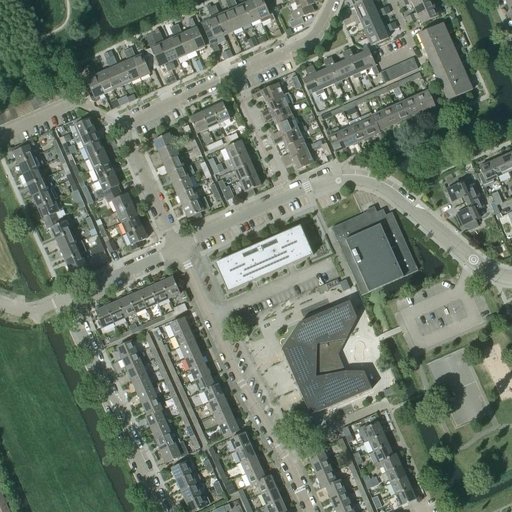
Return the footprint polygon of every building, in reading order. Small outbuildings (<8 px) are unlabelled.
[(229,11),(224,14),(233,33),(241,29),(228,0),(225,2),(229,11)] [(233,0),(228,0),(241,29),(250,25),(242,5),(237,8),(233,0)] [(245,0),(247,3),(242,5),(250,25),(259,21),(250,0),(245,0)] [(250,0),(259,21),(261,24),(270,20),(271,22),(275,21),(272,14),(269,16),(261,0),(250,0)] [(291,0),(289,1),(291,5),(295,3),(298,10),(291,14),(294,21),(288,23),(291,29),(303,23),(301,18),(313,12),(310,5),(313,4),(311,0),(291,0)] [(374,0),(369,0),(353,7),(357,15),(374,7),(372,2),(375,1),(374,0)] [(402,0),(403,4),(405,6),(409,5),(409,4),(412,3),(414,8),(431,1),(430,0),(411,0),(407,2),(406,0),(402,0)] [(413,14),(414,18),(434,8),(432,3),(432,2),(431,1),(414,8),(416,13),(413,15),(413,14)] [(215,6),(210,8),(223,37),(233,33),(224,14),(219,16),(215,6)] [(374,7),(357,15),(360,23),(381,14),(382,17),(386,15),(384,12),(383,9),(379,10),(379,11),(376,12),(374,7)] [(211,19),(200,24),(202,28),(201,28),(207,40),(209,45),(210,45),(210,46),(216,43),(215,41),(223,37),(210,8),(207,9),(211,19)] [(413,14),(409,16),(410,19),(412,22),(416,20),(415,20),(419,18),(421,24),(432,19),(438,16),(434,8),(414,18),(413,14)] [(381,14),(360,23),(364,31),(381,23),(379,18),(382,16),(382,17),(381,14)] [(192,30),(186,33),(195,52),(204,47),(205,47),(209,45),(207,40),(201,28),(197,30),(192,19),(187,21),(192,30)] [(381,23),(364,31),(367,38),(388,29),(389,32),(393,30),(391,28),(390,24),(386,26),(383,28),(381,23)] [(443,24),(432,29),(418,35),(423,47),(421,48),(422,56),(427,55),(432,67),(438,81),(434,84),(439,90),(441,89),(447,102),(472,90),(443,24)] [(177,25),(173,27),(186,56),(195,52),(186,33),(182,35),(177,25)] [(173,38),(168,41),(177,60),(186,56),(173,27),(169,29),(173,38)] [(388,29),(367,38),(371,46),(388,39),(385,33),(389,31),(389,32),(388,29)] [(159,33),(155,35),(168,64),(167,64),(171,71),(175,69),(172,62),(177,60),(168,41),(163,43),(159,33)] [(150,49),(144,51),(146,55),(152,67),(153,70),(159,68),(162,66),(165,65),(168,72),(171,71),(167,64),(168,64),(155,35),(151,37),(156,46),(150,49)] [(255,39),(248,43),(251,49),(258,46),(255,39)] [(363,53),(358,55),(365,71),(371,68),(374,76),(378,74),(367,48),(362,50),(363,53)] [(131,49),(126,51),(139,79),(149,75),(147,70),(152,67),(146,55),(141,57),(140,56),(135,58),(131,49)] [(350,50),(346,52),(357,78),(361,76),(360,73),(365,71),(358,55),(353,57),(350,50)] [(127,62),(122,64),(130,83),(139,79),(126,51),(123,52),(127,62)] [(345,61),(340,63),(346,79),(352,76),(354,80),(357,78),(346,52),(342,54),(345,61)] [(130,83),(122,64),(117,66),(113,57),(109,58),(108,59),(121,87),(130,83)] [(407,61),(412,72),(418,69),(413,58),(407,61)] [(121,87),(108,59),(105,60),(109,70),(104,72),(112,91),(121,87)] [(331,59),(327,60),(339,86),(343,85),(341,81),(346,79),(340,63),(334,66),(331,59)] [(326,69),(321,71),(328,87),(334,85),(335,88),(339,86),(327,60),(323,62),(326,69)] [(402,63),(406,74),(412,72),(407,61),(402,63)] [(396,66),(401,77),(406,74),(402,63),(396,66)] [(200,64),(194,67),(197,73),(203,70),(202,68),(200,64)] [(112,91),(104,72),(99,74),(95,65),(90,67),(103,95),(112,91)] [(401,77),(396,66),(390,68),(395,79),(401,77)] [(103,95),(90,67),(87,68),(91,78),(86,80),(87,81),(83,82),(91,100),(92,101),(92,102),(93,102),(94,102),(95,102),(96,102),(97,102),(98,101),(98,100),(99,99),(99,98),(99,97),(103,95)] [(312,67),(309,69),(320,95),(324,93),(322,90),(328,87),(321,71),(316,74),(312,67)] [(385,71),(390,82),(395,79),(390,68),(385,71)] [(308,77),(302,80),(309,95),(315,93),(316,96),(320,95),(309,69),(305,70),(308,77)] [(390,82),(385,71),(380,73),(385,84),(390,82)] [(419,73),(407,78),(409,83),(421,78),(419,73)] [(301,88),(296,77),(290,79),(295,91),(301,88)] [(407,78),(396,83),(398,88),(409,83),(407,78)] [(281,83),(253,95),(255,100),(264,96),(267,103),(283,96),(279,88),(283,87),(281,83)] [(396,83),(385,88),(387,93),(398,88),(396,83)] [(60,86),(66,98),(71,95),(67,84),(60,86)] [(66,98),(60,86),(55,89),(60,100),(66,98)] [(385,88),(376,92),(378,97),(387,93),(385,88)] [(60,100),(55,89),(50,91),(55,102),(60,100)] [(55,102),(50,91),(45,93),(49,105),(55,102)] [(415,97),(422,112),(434,107),(427,92),(415,97)] [(49,105),(45,93),(39,96),(44,107),(49,105)] [(374,93),(364,97),(366,102),(376,98),(374,93)] [(270,110),(261,114),(263,118),(291,106),(293,105),(288,94),(283,96),(267,103),(270,110)] [(44,107),(39,96),(34,98),(39,109),(44,107)] [(404,102),(411,117),(422,112),(415,97),(404,102)] [(28,100),(33,112),(39,109),(34,98),(28,100)] [(363,98),(353,102),(355,107),(365,103),(363,98)] [(33,112),(28,100),(23,103),(28,114),(33,112)] [(411,117),(404,102),(393,107),(400,122),(411,117)] [(28,114),(23,103),(18,105),(23,116),(28,114)] [(222,103),(211,109),(220,129),(224,127),(223,122),(229,119),(222,103)] [(352,103),(342,107),(344,112),(354,107),(352,103)] [(23,116),(18,105),(13,107),(18,119),(23,116)] [(291,106),(263,118),(265,123),(274,119),(277,125),(293,118),(289,111),(293,109),(291,106)] [(7,110),(12,121),(18,119),(13,107),(7,110)] [(382,112),(389,127),(400,122),(393,107),(382,112)] [(341,108),(331,112),(333,117),(343,112),(341,108)] [(207,129),(218,125),(220,129),(211,109),(200,113),(207,129)] [(2,112),(7,123),(12,121),(7,110),(2,112)] [(378,132),(389,127),(382,112),(371,116),(372,118),(378,132)] [(196,134),(207,129),(200,113),(189,118),(196,134)] [(332,117),(330,113),(319,118),(321,122),(332,117)] [(280,132),(271,136),(273,140),(301,128),(303,127),(302,123),(299,124),(296,126),(293,118),(277,125),(280,132)] [(372,118),(361,123),(368,138),(379,133),(378,132),(372,118)] [(77,133),(72,135),(74,139),(78,137),(94,130),(89,119),(82,122),(74,126),(77,133)] [(348,124),(350,128),(357,143),(368,138),(361,123),(359,119),(348,124)] [(301,128),(273,140),(275,145),(284,141),(287,148),(303,141),(299,133),(302,131),(301,128)] [(338,133),(339,133),(337,128),(332,130),(334,135),(328,138),(334,153),(345,148),(338,133)] [(339,133),(338,133),(345,148),(357,143),(350,128),(339,133)] [(78,137),(74,139),(74,140),(75,142),(76,144),(81,142),(83,149),(99,142),(94,130),(78,137)] [(169,134),(152,141),(158,153),(174,146),(169,134)] [(228,137),(225,138),(227,143),(230,142),(238,138),(236,134),(228,137)] [(21,146),(11,151),(13,154),(17,164),(33,157),(29,148),(35,146),(32,140),(20,145),(21,146)] [(290,154),(281,158),(283,163),(311,150),(309,147),(306,148),(303,141),(287,148),(290,154)] [(99,142),(83,149),(88,160),(104,153),(99,142)] [(230,160),(245,153),(240,142),(224,149),(230,160)] [(331,155),(326,144),(320,146),(325,157),(331,155)] [(174,146),(158,153),(162,163),(179,156),(174,146)] [(197,158),(201,156),(198,148),(193,150),(197,158)] [(311,150),(283,163),(285,167),(294,163),(297,171),(313,164),(309,156),(313,154),(311,150)] [(104,153),(88,160),(93,170),(109,163),(104,153)] [(250,164),(245,153),(230,160),(227,161),(229,167),(232,165),(235,171),(250,164)] [(511,153),(511,154),(501,158),(507,173),(511,170),(511,153)] [(33,157),(17,164),(22,175),(38,168),(38,169),(44,167),(39,156),(34,158),(33,157)] [(179,156),(162,163),(167,175),(184,168),(179,156)] [(507,173),(501,158),(490,163),(496,178),(507,173)] [(208,162),(211,168),(216,166),(213,159),(208,162)] [(109,163),(93,170),(98,181),(114,174),(109,163)] [(496,178),(490,163),(479,168),(481,174),(478,175),(482,187),(493,182),(492,180),(496,178)] [(239,182),(255,175),(250,164),(235,171),(239,182)] [(184,168),(167,175),(172,186),(188,178),(192,177),(187,166),(184,168)] [(211,168),(215,177),(220,174),(216,166),(211,168)] [(38,168),(22,175),(27,186),(43,179),(38,169),(38,168)] [(206,180),(211,178),(207,170),(203,172),(206,180)] [(95,192),(94,192),(98,201),(99,201),(105,198),(119,192),(117,186),(119,185),(114,174),(98,181),(101,189),(95,192)] [(255,175),(239,182),(244,193),(260,186),(255,175)] [(43,179),(27,186),(32,198),(48,190),(53,188),(48,178),(43,180),(43,179)] [(188,178),(172,186),(177,197),(193,190),(188,178)] [(466,203),(479,197),(473,184),(466,188),(463,183),(446,190),(452,203),(463,198),(466,203)] [(228,187),(225,188),(221,190),(226,202),(234,198),(228,187)] [(48,190),(32,198),(37,208),(53,201),(58,199),(53,188),(48,190)] [(193,190),(177,197),(182,208),(198,200),(193,190)] [(73,192),(70,194),(74,204),(82,200),(77,191),(73,192)] [(119,192),(105,198),(108,203),(111,202),(116,213),(132,206),(127,195),(122,197),(119,192)] [(496,206),(502,204),(497,192),(491,195),(496,206)] [(479,197),(466,203),(468,208),(456,214),(462,227),(466,225),(469,231),(478,227),(475,221),(480,219),(476,211),(484,208),(479,197)] [(198,200),(182,208),(187,219),(192,216),(194,221),(201,218),(199,213),(209,209),(204,198),(198,201),(198,200)] [(53,201),(37,208),(42,219),(43,219),(45,224),(47,223),(56,219),(53,214),(58,212),(53,201)] [(132,206),(116,213),(121,224),(137,217),(132,206)] [(395,221),(391,213),(385,216),(382,210),(372,214),(367,217),(366,213),(362,215),(331,228),(361,296),(402,279),(417,271),(395,221)] [(56,219),(47,223),(49,229),(50,228),(55,240),(71,233),(66,221),(65,222),(63,217),(57,219),(56,219)] [(137,217),(121,224),(126,235),(142,228),(137,217)] [(227,293),(303,260),(312,256),(306,241),(303,243),(300,237),(304,235),(300,227),(214,264),(218,273),(221,271),(226,283),(223,285),(227,293)] [(142,228),(126,235),(131,245),(128,246),(131,252),(143,246),(141,241),(147,239),(142,228)] [(71,233),(55,240),(60,251),(76,244),(71,233)] [(76,244),(60,251),(65,262),(81,255),(80,255),(86,252),(81,241),(76,244)] [(116,250),(111,241),(105,244),(109,253),(116,250)] [(81,255),(65,262),(70,273),(72,272),(74,277),(88,271),(85,266),(81,255)] [(165,279),(160,281),(161,283),(168,300),(180,295),(172,278),(166,280),(165,279)] [(320,294),(328,291),(327,290),(339,285),(337,280),(318,288),(320,294)] [(346,280),(345,280),(339,283),(343,292),(349,289),(346,280)] [(154,284),(149,286),(150,287),(157,305),(168,300),(161,283),(155,285),(154,284)] [(143,289),(138,291),(139,292),(146,309),(157,305),(150,287),(144,290),(143,289)] [(128,297),(135,314),(146,309),(138,292),(128,297)] [(117,302),(116,302),(124,319),(135,314),(128,297),(122,300),(121,298),(116,300),(117,302)] [(107,306),(106,307),(113,324),(124,319),(116,302),(111,304),(110,303),(106,305),(107,306)] [(310,416),(371,390),(364,372),(345,372),(338,355),(357,319),(349,302),(299,323),(281,350),(310,416)] [(174,311),(173,312),(175,316),(187,310),(184,304),(173,309),(174,311)] [(99,308),(94,310),(95,311),(95,312),(102,329),(113,324),(106,307),(100,309),(99,308)] [(173,312),(162,317),(164,320),(175,316),(173,312)] [(162,317),(151,321),(153,325),(164,320),(162,317)] [(169,325),(174,337),(189,330),(184,319),(169,325)] [(174,337),(179,348),(194,341),(189,330),(174,337)] [(152,333),(157,344),(162,342),(157,331),(152,333)] [(179,348),(184,359),(199,352),(194,341),(179,348)] [(131,342),(116,348),(122,360),(136,353),(131,342)] [(163,345),(158,348),(162,356),(167,353),(163,345)] [(184,359),(189,370),(204,364),(199,352),(184,359)] [(136,353),(122,360),(127,371),(141,365),(136,353)] [(169,357),(164,360),(167,367),(172,365),(169,357)] [(189,370),(194,381),(209,375),(204,364),(189,370)] [(141,365),(127,371),(132,382),(146,376),(141,365)] [(174,368),(169,371),(170,374),(172,378),(177,376),(174,368)] [(200,394),(204,392),(215,387),(214,386),(209,375),(194,381),(200,394)] [(146,376),(132,382),(137,394),(151,387),(146,376)] [(179,380),(174,382),(177,389),(182,387),(179,380)] [(204,392),(208,403),(223,396),(218,385),(214,386),(215,387),(204,392)] [(151,387),(137,394),(142,405),(156,398),(151,387)] [(386,397),(393,394),(391,388),(383,392),(386,397)] [(184,391),(179,393),(182,402),(187,400),(184,391)] [(208,403),(213,414),(228,408),(223,396),(208,403)] [(156,398),(142,405),(147,416),(160,411),(162,411),(156,398)] [(189,402),(184,405),(187,412),(192,410),(189,402)] [(213,414),(219,426),(233,419),(228,408),(213,414)] [(147,416),(145,417),(150,429),(165,422),(160,411),(147,416)] [(194,413),(189,415),(189,416),(192,424),(197,422),(194,413)] [(219,426),(224,438),(238,431),(233,419),(219,426)] [(165,422),(150,429),(155,440),(170,434),(165,422)] [(368,424),(358,429),(364,443),(368,441),(383,434),(378,423),(369,427),(368,424)] [(199,425),(194,428),(196,432),(198,435),(203,433),(199,425)] [(170,434),(155,440),(160,452),(175,445),(180,443),(175,431),(170,434)] [(235,452),(250,445),(244,434),(230,440),(235,452)] [(383,434),(368,441),(373,452),(388,446),(383,434)] [(199,448),(194,437),(190,438),(195,450),(199,448)] [(204,437),(199,439),(203,447),(208,445),(204,437)] [(175,445),(160,452),(165,463),(180,457),(175,445)] [(250,445),(235,452),(240,463),(255,457),(250,445)] [(388,446),(373,452),(378,464),(381,462),(393,456),(395,455),(392,448),(389,449),(388,446)] [(306,454),(311,466),(326,460),(321,448),(306,454)] [(214,451),(209,454),(213,461),(218,459),(214,451)] [(347,451),(342,453),(347,464),(352,462),(347,451)] [(378,464),(375,465),(377,470),(383,468),(386,473),(401,467),(395,455),(393,456),(381,462),(378,464)] [(255,457),(240,463),(245,474),(260,468),(255,457)] [(311,466),(316,477),(331,471),(326,460),(311,466)] [(173,477),(174,477),(175,481),(191,474),(186,462),(170,469),(171,472),(173,477)] [(352,462),(347,464),(352,476),(357,474),(352,462)] [(219,463),(214,465),(218,473),(223,471),(219,463)] [(401,467),(386,473),(390,484),(405,477),(401,467)] [(246,487),(250,485),(250,486),(256,484),(256,483),(265,479),(260,468),(245,474),(241,476),(246,487)] [(321,490),(325,488),(336,483),(336,482),(331,471),(316,477),(321,490)] [(180,492),(196,485),(191,474),(175,481),(177,485),(180,492)] [(225,475),(220,477),(223,484),(228,482),(225,475)] [(256,483),(256,484),(256,485),(261,495),(275,488),(270,477),(265,479),(256,483)] [(405,477),(390,484),(391,485),(395,495),(410,489),(409,485),(405,477)] [(325,488),(330,499),(345,492),(340,481),(336,482),(336,483),(325,488)] [(185,503),(201,496),(196,485),(180,492),(185,503)] [(225,489),(228,496),(229,496),(235,493),(232,486),(225,489)] [(275,502),(280,500),(275,488),(261,495),(266,506),(275,502)] [(410,489),(395,495),(400,506),(407,503),(408,505),(416,502),(410,489)] [(0,511),(9,511),(0,490),(0,511)] [(330,499),(335,510),(349,504),(345,492),(330,499)] [(205,494),(201,496),(185,503),(189,511),(193,511),(210,505),(205,494)] [(268,511),(282,511),(286,511),(280,500),(275,502),(266,506),(268,511)]
